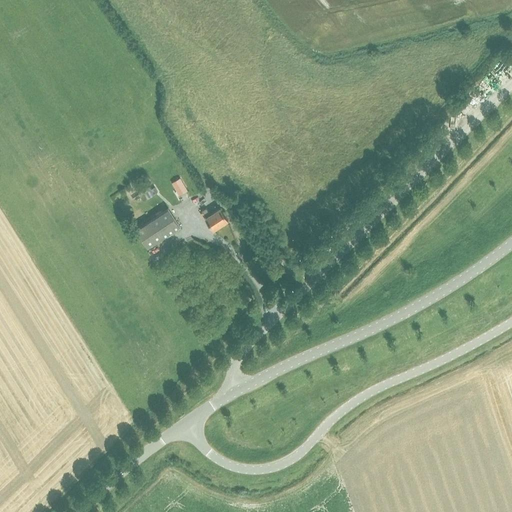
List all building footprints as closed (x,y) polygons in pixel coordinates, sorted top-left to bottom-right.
[(171,183),(179,195),(187,190),(180,178),(171,183)] [(150,186),(139,193),(143,200),(158,190),(155,186),(151,188),(150,186)] [(179,226),(168,208),(136,229),(148,247),(179,226)] [(212,230),(227,221),(219,209),(209,215),(206,209),(202,212),(205,218),(204,218),(212,230)] [(278,255),(273,260),(278,265),(283,261),(278,255)]
